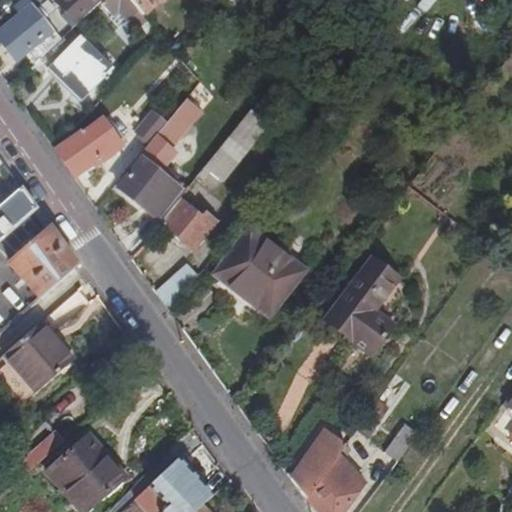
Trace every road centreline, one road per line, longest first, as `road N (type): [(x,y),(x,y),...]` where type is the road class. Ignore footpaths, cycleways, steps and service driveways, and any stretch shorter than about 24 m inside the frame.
road 1 (residential): [(104,253),(291,511)]
road 2 (residential): [(104,253),(0,106)]
